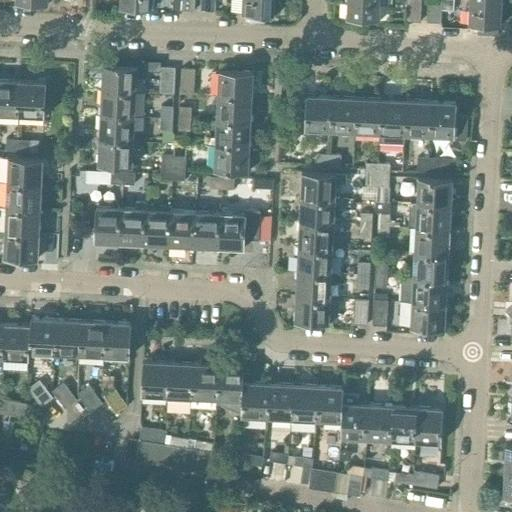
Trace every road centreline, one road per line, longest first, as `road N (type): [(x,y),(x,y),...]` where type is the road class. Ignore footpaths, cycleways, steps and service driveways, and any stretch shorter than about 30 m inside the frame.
road 1 (residential): [(479,353),(284,343),(239,294),(0,281)]
road 2 (residential): [(0,23),(316,38)]
road 3 (residential): [(479,353),(501,48)]
road 4 (residential): [(316,38),(501,48)]
road 5 (residential): [(242,485),(407,511)]
road 6 (residential): [(469,511),(479,353)]
